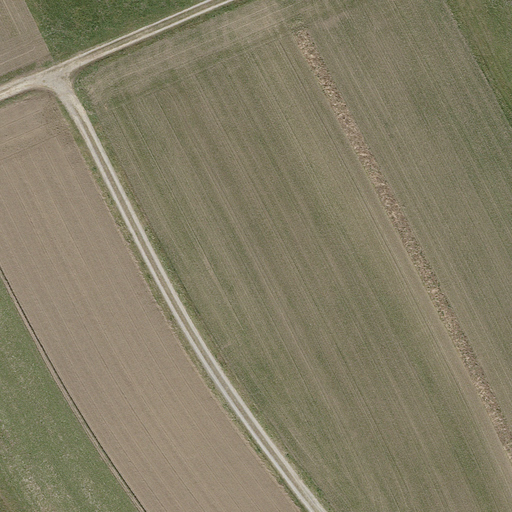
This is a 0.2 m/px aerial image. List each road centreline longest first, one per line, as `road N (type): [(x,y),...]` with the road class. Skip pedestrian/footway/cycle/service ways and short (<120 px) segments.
road 1 (track): [(53,75),(184,324),(316,511)]
road 2 (track): [(228,0),(53,75)]
